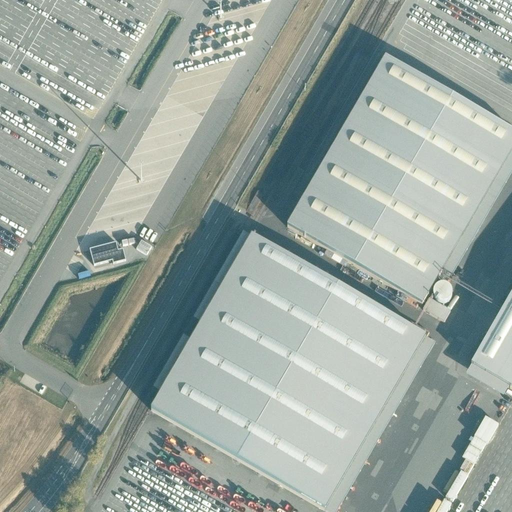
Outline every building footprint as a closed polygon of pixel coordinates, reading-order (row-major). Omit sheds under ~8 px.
[(419,304),(511,142),(511,133),(379,57),(282,225),(419,304)] [(117,160),(112,169),(123,175),(128,167),(117,160)] [(321,511),(422,338),(251,238),(150,411),(321,511)] [(116,243),(90,250),(94,266),(113,261),(114,264),(126,261),(123,250),(118,251),(116,243)] [(511,282),(464,365),(511,392),(511,282)] [(423,312),(445,323),(451,312),(450,312),(458,296),(436,285),(430,297),(423,312)] [(475,446),(485,451),(504,415),(509,418),(511,412),(511,405),(501,400),(475,446)] [(457,467),(470,474),(478,459),(466,452),(457,467)] [(454,505),(468,475),(454,469),(447,483),(444,481),(429,511),(446,511),(451,503),(454,505)]
